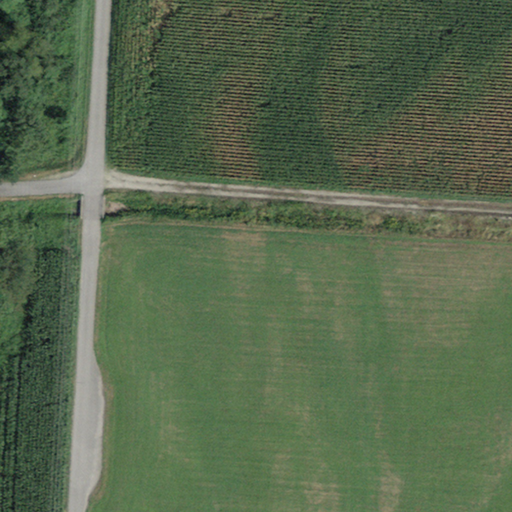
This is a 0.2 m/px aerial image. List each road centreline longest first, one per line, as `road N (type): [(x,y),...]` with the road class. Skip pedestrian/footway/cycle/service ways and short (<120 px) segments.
road 1 (unclassified): [(96,185),(75,511)]
road 2 (unclassified): [(106,0),(96,185)]
